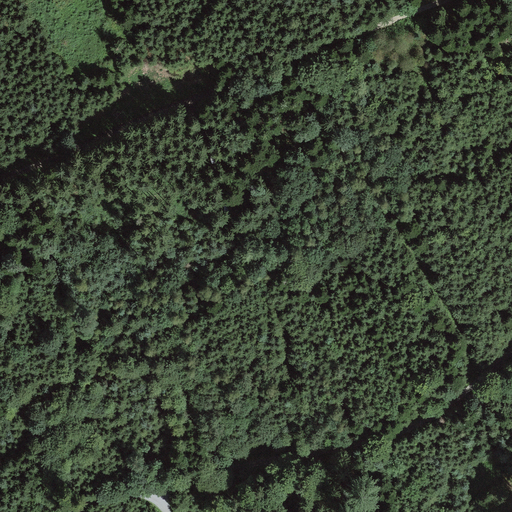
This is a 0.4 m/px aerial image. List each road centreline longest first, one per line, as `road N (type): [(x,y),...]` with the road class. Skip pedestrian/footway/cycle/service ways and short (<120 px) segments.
road 1 (track): [(457,0),(0,172)]
road 2 (track): [(511,346),(454,404),(320,451),(66,511)]
